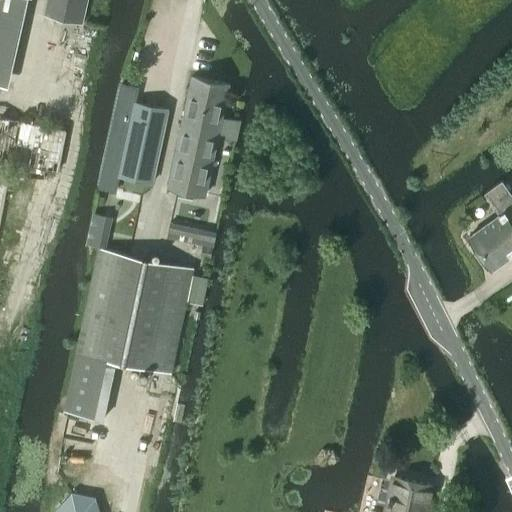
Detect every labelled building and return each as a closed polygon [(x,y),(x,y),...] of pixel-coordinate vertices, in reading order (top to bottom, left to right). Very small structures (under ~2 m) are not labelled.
[(0,0),(0,85),(9,87),(28,0),(0,0)] [(82,24),(87,0),(47,0),(44,16),(82,24)] [(237,142),(241,121),(223,117),(230,84),(192,76),(168,186),(206,195),(219,134),(226,135),(225,139),(237,142)] [(134,102),(121,165),(155,173),(168,109),(134,102)] [(58,172),(66,130),(0,117),(0,217),(11,162),(58,172)] [(511,196),(502,182),(485,194),(500,214),(469,236),(492,269),(511,254),(511,196)] [(204,234),(199,256),(211,258),(216,236),(204,234)] [(170,373),(194,268),(99,247),(76,352),(77,352),(64,410),(94,417),(107,359),(170,373)] [(392,476),(383,511),(427,511),(433,485),(392,476)]
